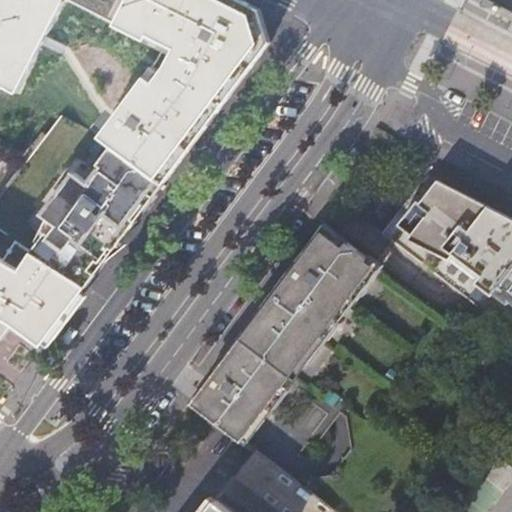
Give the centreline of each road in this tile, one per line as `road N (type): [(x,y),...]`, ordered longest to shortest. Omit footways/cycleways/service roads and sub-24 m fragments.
road 1 (residential): [(356,25),(308,48),(18,432),(13,463)]
road 2 (residential): [(356,25),(318,108),(92,408),(61,438)]
road 3 (residential): [(118,428),(142,411),(362,117),(373,89)]
road 4 (residential): [(118,428),(129,401),(350,107),(373,89)]
